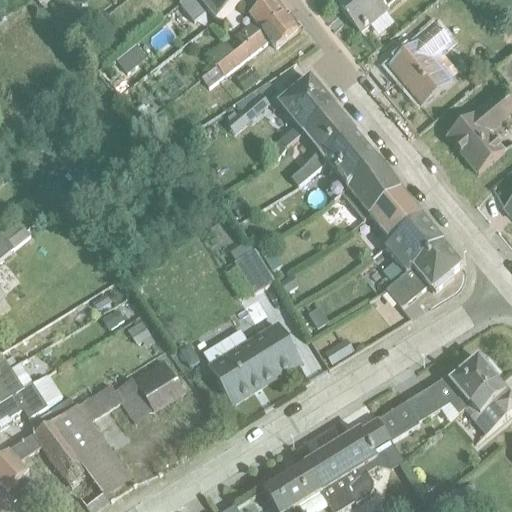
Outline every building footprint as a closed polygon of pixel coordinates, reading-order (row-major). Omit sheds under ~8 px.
[(239,0),(190,0),(178,9),(194,29),(208,19),(215,25),(243,4),(239,0)] [(336,0),(331,5),(359,40),(389,17),(375,0),(336,0)] [(273,2),(250,20),(263,37),(271,46),(276,51),(298,33),(273,2)] [(389,71),(423,110),(463,76),(444,54),(451,48),(437,31),(389,71)] [(263,37),(217,73),(225,82),(271,46),(263,37)] [(119,66),(126,80),(148,70),(142,55),(119,66)] [(282,106),(306,135),(333,114),(309,84),(282,106)] [(447,141),(477,179),(503,158),(489,141),(511,122),(511,108),(502,97),(447,141)] [(306,135),(329,162),(354,141),(333,114),(306,135)] [(233,142),(251,135),(245,119),(227,125),(233,142)] [(329,162),(353,190),(377,169),(354,141),(329,162)] [(349,194),(370,218),(399,193),(377,169),(353,190),(349,194)] [(370,218),(393,244),(421,219),(399,193),(370,218)] [(405,274),(412,268),(442,242),(421,219),(393,244),(385,251),(405,274)] [(0,241),(0,261),(9,253),(0,241)] [(442,242),(412,268),(433,291),(462,265),(442,242)] [(253,292),(269,285),(256,256),(240,263),(253,292)] [(240,332),(201,355),(230,405),(300,365),(278,326),(247,344),(240,332)] [(347,349),(329,360),(333,367),(352,356),(347,349)] [(496,381),(477,358),(450,383),(469,404),(496,381)] [(162,364),(115,393),(122,405),(135,426),(183,397),(162,364)] [(45,380),(16,398),(28,419),(58,402),(45,380)] [(447,380),(359,431),(373,453),(450,406),(458,414),(464,408),(469,404),(450,383),(447,380)] [(511,399),(496,381),(469,404),(464,408),(485,434),(511,410),(511,399)] [(80,407),(93,424),(122,405),(115,393),(111,387),(80,407)] [(76,406),(58,420),(110,491),(103,496),(105,497),(130,479),(76,406)] [(58,420),(32,439),(84,510),(103,496),(110,491),(58,420)] [(359,431),(302,466),(318,492),(375,457),(373,453),(359,431)] [(7,456),(0,462),(0,480),(9,490),(25,475),(7,456)] [(302,466),(263,490),(276,511),(284,511),(318,492),(302,466)]
